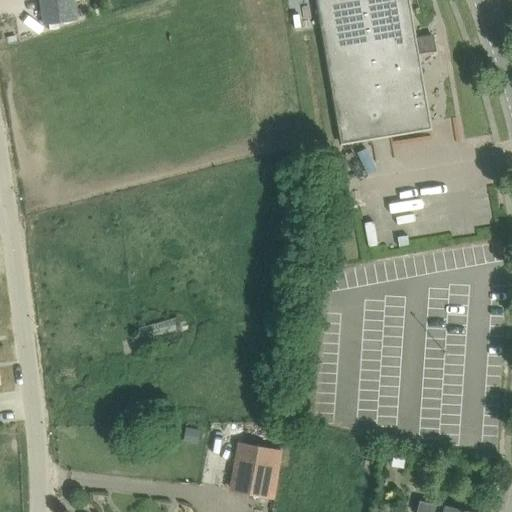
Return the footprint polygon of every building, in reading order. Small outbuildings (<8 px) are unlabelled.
[(70,0),(38,0),(43,25),(74,20),(70,0)] [(431,128),(409,0),(316,0),(341,143),(431,128)] [(434,33),(417,37),(420,52),(437,49),(434,33)] [(178,317),(139,327),(144,348),(183,337),(178,317)] [(228,491),(274,499),(282,450),(236,443),(228,491)]
